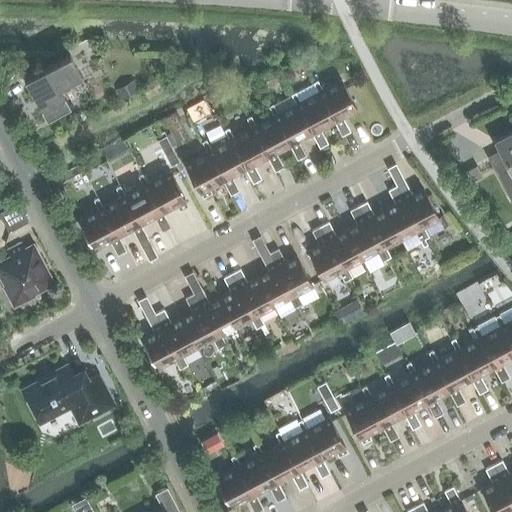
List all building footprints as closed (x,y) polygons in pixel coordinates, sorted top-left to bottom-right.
[(81,78),(69,54),(23,78),(35,102),(39,100),(42,105),(38,107),(46,122),(69,110),(61,95),(59,96),(56,91),(81,78)] [(312,83),(317,92),(333,122),(341,136),(349,131),(342,117),(356,110),(340,80),(321,90),(316,80),(312,83)] [(135,82),(116,93),(121,103),(140,92),(135,82)] [(290,94),(295,104),(311,134),(318,147),(327,143),(319,129),(333,122),(317,92),(299,102),(294,92),(290,94)] [(273,115),(289,145),(296,159),(304,155),(297,141),(311,134),(295,104),(277,113),(272,104),(268,106),(273,115)] [(275,153),(289,145),(273,115),(254,125),(250,116),(246,118),(250,127),(267,157),(274,171),(282,167),(275,153)] [(223,130),(228,139),(245,169),(252,183),(260,178),(253,165),(267,157),(250,127),(232,137),(227,128),(223,130)] [(511,132),(495,141),(508,167),(497,173),(511,200),(511,199),(511,132)] [(165,136),(156,140),(170,165),(178,161),(165,136)] [(228,139),(210,149),(205,140),(201,142),(206,151),(222,181),(230,195),(238,190),(230,176),(245,169),(228,139)] [(208,188),(222,181),(206,151),(183,163),(199,193),(200,193),(202,197),(210,193),(208,188)] [(465,171),(471,181),(480,177),(474,166),(465,171)] [(169,171),(146,183),(162,213),(176,205),(178,210),(187,205),(184,201),(185,201),(169,171)] [(162,213),(146,183),(141,174),(137,176),(142,185),(124,195),(140,225),(154,217),(161,231),(169,227),(162,213)] [(423,227),(438,219),(422,189),(411,195),(403,181),(395,185),(424,238),(427,236),(423,227)] [(424,238),(395,185),(387,190),(394,204),(383,209),(399,239),(415,231),(419,240),(424,238)] [(147,238),(140,225),(124,195),(119,186),(115,188),(120,197),(102,207),(118,237),(132,229),(139,243),(147,238)] [(118,237),(102,207),(97,197),(93,200),(98,209),(79,219),(95,249),(109,241),(117,255),(125,250),(118,237)] [(373,215),(365,201),(357,206),(385,259),(389,257),(384,247),(399,239),(383,209),(373,215)] [(17,202),(0,211),(0,217),(8,232),(27,222),(17,202)] [(385,259),(357,206),(349,210),(356,224),(345,230),(361,260),(377,252),(381,261),(385,259)] [(335,235),(327,222),(319,226),(347,279),(351,277),(346,268),(361,260),(345,230),(335,235)] [(338,272),(343,281),(347,279),(319,226),(311,231),(318,244),(307,250),(323,280),(338,272)] [(31,292),(50,282),(31,247),(24,250),(20,243),(8,250),(12,257),(0,263),(0,273),(6,284),(3,286),(13,305),(32,295),(31,292)] [(269,253),(297,306),(301,304),(296,294),(312,286),(296,256),(284,262),(277,248),(269,253)] [(257,277),(273,307),(288,299),(293,308),(297,306),(269,253),(260,257),(268,271),(257,277)] [(263,324),(258,315),(273,307),(257,277),(246,282),(239,269),(231,273),(259,326),(263,324)] [(219,297),(235,327),(250,319),(255,328),(259,326),(231,273),(222,277),(230,291),(219,297)] [(225,344),(220,335),(235,327),(219,297),(208,303),(201,289),(192,293),(221,346),(225,344)] [(191,312),(181,317),(197,347),(212,339),(217,348),(221,346),(192,293),(184,298),(191,312)] [(182,355),(197,347),(181,317),(170,323),(163,309),(154,314),(182,367),(186,364),(182,355)] [(153,332),(142,338),(158,368),(174,359),(179,369),(182,367),(154,314),(146,318),(153,332)] [(511,319),(504,323),(499,315),(494,317),(499,326),(511,350),(511,319)] [(472,329),(477,338),(493,368),(500,382),(508,377),(501,364),(511,357),(511,350),(499,326),(483,335),(478,326),(472,329)] [(450,341),(455,350),(471,380),(478,394),(486,389),(479,375),(493,368),(477,338),(460,347),(455,338),(450,341)] [(464,401),(457,387),(471,380),(455,350),(438,359),(433,350),(428,353),(432,361),(448,392),(456,405),(464,401)] [(405,365),(410,373),(426,403),(433,417),(442,413),(434,399),(448,392),(432,361),(414,371),(409,362),(405,365)] [(78,384),(67,364),(52,373),(51,376),(44,379),(43,379),(22,390),(35,415),(49,408),(51,411),(55,413),(70,405),(78,422),(112,404),(97,374),(78,384)] [(221,375),(216,366),(212,369),(216,377),(221,375)] [(383,376),(388,385),(404,415),(411,429),(419,425),(412,411),(426,403),(410,373),(392,383),(387,374),(383,376)] [(324,382),(316,386),(329,411),(337,407),(324,382)] [(361,389),(366,397),(382,427),(389,441),(397,436),(390,423),(404,415),(388,385),(370,395),(366,386),(361,389)] [(370,439),(367,435),(382,427),(366,397),(342,409),(358,439),(359,439),(361,443),(370,439)] [(328,417),(305,429),(321,459),(335,452),(337,456),(346,451),(344,447),(328,417)] [(301,432),(283,441),(299,471),(313,464),(320,477),(329,473),(321,459),(305,429),(300,420),(296,422),(301,432)] [(306,485),(299,471),(283,441),(278,432),(273,434),(278,444),(261,453),(277,483),(291,475),(298,489),(306,485)] [(216,433),(199,441),(206,455),(223,446),(216,433)] [(255,456),(239,465),(255,495),(268,487),(276,501),(284,496),(277,483),(261,453),(256,443),(250,446),(255,456)] [(254,511),(262,508),(255,495),(239,465),(234,455),(229,458),(234,467),(216,477),(232,507),(246,499),(253,511),(254,511)] [(511,472),(508,474),(501,460),(492,465),(511,501),(511,472)] [(511,501),(492,465),(484,469),(491,483),(480,489),(492,511),(508,511),(511,510),(511,501)] [(450,505),(440,511),(465,511),(460,500),(459,500),(452,487),(443,491),(450,505)] [(163,511),(162,511),(178,511),(166,488),(154,494),(163,511)] [(440,511),(436,511),(426,511),(422,502),(413,507),(415,511),(440,511)]
